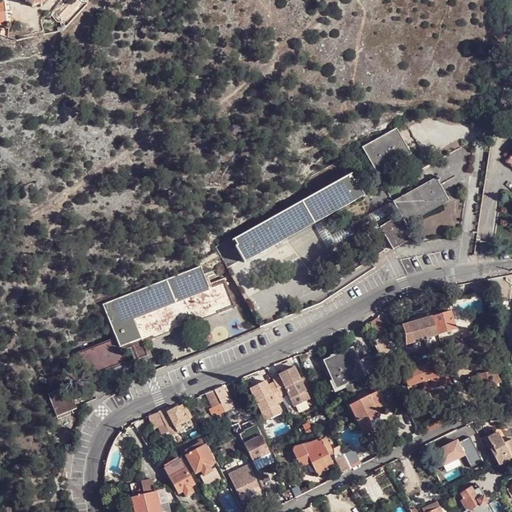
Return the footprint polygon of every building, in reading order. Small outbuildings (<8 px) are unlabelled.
[(8,23),(6,23),(4,2),(0,2),(0,26),(4,26),(4,28),(6,29),(9,29),(10,27),(10,24),(8,23)] [(362,147),(377,173),(390,166),(394,163),(411,154),(397,128),(362,147)] [(364,195),(355,179),(354,180),(350,174),(234,239),(237,245),(236,246),(245,262),(309,226),(324,217),(362,196),(364,196),(364,195)] [(436,178),(393,201),(394,203),(397,209),(401,214),(406,224),(449,200),(436,178)] [(372,215),(381,210),(371,193),(364,195),(364,196),(362,196),(372,215)] [(381,210),(372,215),(335,235),(323,251),(353,234),(358,241),(381,228),(377,221),(397,209),(394,203),(381,210)] [(393,249),(414,237),(406,224),(401,214),(381,228),(393,249)] [(323,251),(335,235),(324,217),(309,226),(323,251)] [(234,309),(225,282),(207,288),(199,267),(100,303),(112,337),(73,351),(84,378),(123,364),(117,350),(130,346),(135,359),(144,356),(139,343),(234,309)] [(410,316),(412,323),(432,317),(429,310),(410,316)] [(456,330),(450,312),(432,317),(412,323),(401,325),(404,333),(409,331),(411,336),(412,340),(423,337),(424,339),(438,335),(443,334),(456,330)] [(377,335),(386,329),(378,316),(373,320),(367,324),(372,333),(377,335)] [(452,334),(454,342),(463,339),(463,341),(470,339),(469,335),(462,336),(461,332),(452,334)] [(473,349),(471,339),(470,339),(463,341),(463,339),(454,342),(456,349),(465,347),(466,351),(473,349)] [(336,387),(366,374),(353,346),(344,349),(345,350),(330,356),(330,355),(323,359),(336,387)] [(330,356),(345,350),(344,349),(344,347),(329,354),(330,355),(330,356)] [(420,380),(435,375),(435,374),(445,371),(441,356),(434,359),(435,361),(433,363),(431,364),(428,362),(427,361),(401,370),(406,385),(420,380)] [(280,375),(273,379),(274,381),(281,394),(288,391),(295,405),(305,400),(301,392),(306,389),(294,365),(278,373),(280,375)] [(435,375),(438,384),(449,381),(445,371),(435,374),(435,375)] [(469,378),(472,391),(481,389),(482,393),(498,389),(497,385),(496,377),(495,371),(478,374),(479,376),(469,378)] [(420,380),(424,389),(438,384),(435,375),(420,380)] [(265,380),(250,388),(262,412),(266,409),(271,417),(281,412),(276,402),(283,399),(281,394),(274,381),(267,384),(265,380)] [(79,396),(74,381),(43,392),(51,416),(71,409),(68,401),(79,396)] [(221,404),(230,400),(229,398),(222,385),(214,388),(221,404)] [(213,407),(221,404),(214,388),(206,392),(213,407)] [(301,392),(305,400),(310,397),(306,389),(301,392)] [(368,394),(373,403),(377,411),(383,408),(374,391),(368,394)] [(375,417),(379,415),(377,411),(373,403),(368,394),(349,404),(360,425),(368,421),(371,419),(375,417)] [(221,404),(225,411),(234,406),(231,397),(229,398),(230,400),(221,404)] [(185,402),(182,404),(190,418),(192,417),(185,402)] [(167,407),(158,411),(169,430),(172,434),(193,423),(190,418),(182,404),(178,406),(178,405),(169,410),(167,407)] [(221,404),(213,407),(218,420),(227,416),(225,411),(221,404)] [(262,412),(266,420),(271,417),(266,409),(262,412)] [(169,430),(158,411),(149,414),(161,435),(169,430)] [(365,434),(373,429),(371,426),(368,421),(360,425),(365,434)] [(239,434),(244,443),(261,435),(256,424),(244,430),(245,431),(239,434)] [(499,464),(511,457),(511,456),(511,455),(511,445),(507,448),(504,442),(496,429),(484,436),(492,451),(490,452),(492,457),(495,456),(499,464)] [(270,459),(272,458),(261,435),(244,443),(255,466),(270,459)] [(435,447),(444,465),(466,453),(457,436),(435,447)] [(317,475),(334,466),(328,453),(321,439),(320,437),(312,441),(294,446),(293,448),(293,450),(301,466),(310,462),(317,475)] [(328,453),(332,450),(325,437),(321,439),(328,453)] [(188,454),(204,445),(201,441),(185,449),(188,454)] [(196,472),(201,469),(204,473),(201,475),(207,486),(222,478),(216,467),(211,469),(208,465),(214,462),(205,445),(204,445),(188,454),(187,454),(196,472)] [(342,451),(349,465),(360,460),(353,446),(342,451)] [(475,448),(466,452),(472,465),(481,460),(475,448)] [(190,486),(194,483),(180,458),(164,467),(178,492),(184,489),(187,495),(193,491),(190,486)] [(257,470),(272,463),(270,459),(255,466),(257,470)] [(351,469),(364,462),(360,460),(349,465),(351,469)] [(256,486),(259,485),(249,464),(229,473),(239,494),(256,486)] [(342,473),(351,469),(349,465),(340,470),(342,473)] [(142,488),(144,494),(155,491),(152,479),(141,482),(141,483),(142,488)] [(142,488),(141,483),(137,490),(136,489),(131,497),(138,495),(144,494),(142,488)] [(241,500),(258,492),(256,486),(239,494),(241,500)] [(484,503),(486,502),(484,496),(479,487),(473,490),(472,488),(461,493),(469,508),(461,511),(482,511),(487,509),(484,503)] [(160,511),(169,511),(164,489),(155,491),(160,511)] [(134,511),(160,511),(155,491),(144,494),(138,495),(131,497),(134,511)] [(105,497),(106,510),(115,510),(114,497),(105,497)] [(438,501),(423,508),(425,511),(428,511),(441,506),(438,501)] [(495,511),(501,511),(497,503),(492,506),(495,511)]
